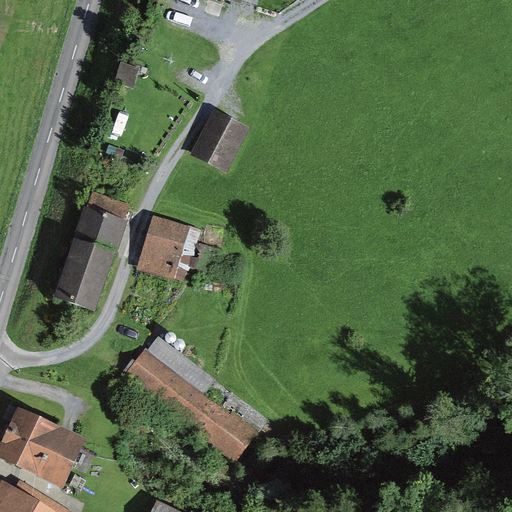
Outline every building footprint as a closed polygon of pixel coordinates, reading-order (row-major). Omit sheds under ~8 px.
[(193,159),(229,178),(254,132),(218,113),(193,159)] [(100,311),(130,224),(88,210),(58,297),(100,311)] [(153,214),(135,268),(177,282),(195,228),(153,214)] [(226,280),(233,257),(197,246),(190,270),(226,280)] [(128,376),(242,464),(274,423),(160,335),(128,376)] [(72,493),(96,444),(25,410),(1,459),(72,493)] [(68,511),(22,484),(18,490),(5,483),(0,490),(0,511),(68,511)]
